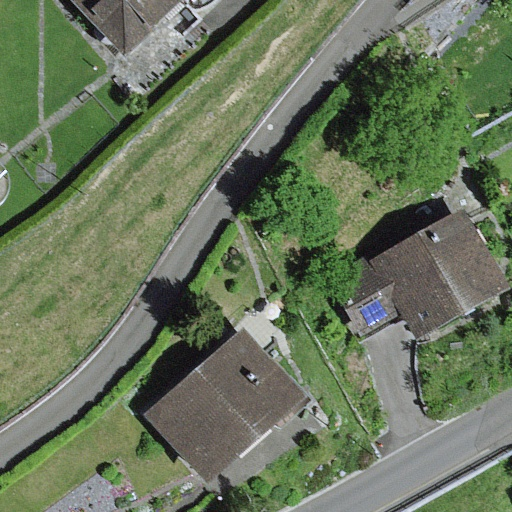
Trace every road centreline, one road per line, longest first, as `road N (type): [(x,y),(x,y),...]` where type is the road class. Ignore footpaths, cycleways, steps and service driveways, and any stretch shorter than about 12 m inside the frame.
road 1 (residential): [(0,452),(83,397),(393,0)]
road 2 (residential): [(511,412),(335,511)]
